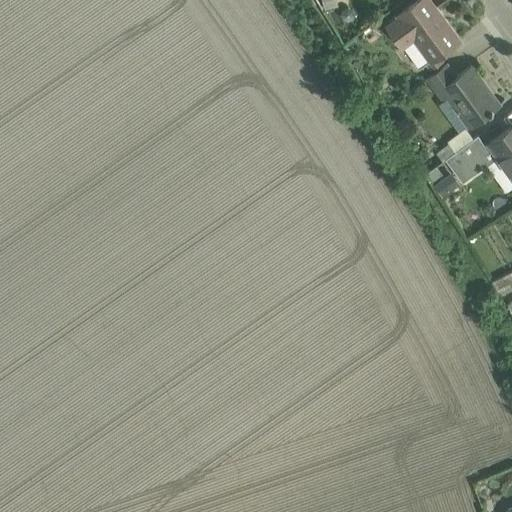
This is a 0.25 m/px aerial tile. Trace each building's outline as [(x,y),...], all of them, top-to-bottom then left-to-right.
[(415,0),(398,13),(400,16),(389,24),(419,66),(426,61),(431,68),(445,58),(441,53),(443,51),(443,50),(460,37),(437,6),(435,7),(429,0),(415,0)] [(426,77),(443,100),(447,97),(468,126),(489,110),(490,111),(494,108),(493,107),(499,103),(470,65),(456,75),(447,62),(426,77)] [(491,144),(488,146),(478,133),(473,137),(446,156),(463,180),(498,155),(511,173),(511,124),(489,141),(491,144)] [(436,151),(442,160),(446,156),(473,137),(466,126),(448,139),(449,141),(436,151)] [(443,177),(434,183),(442,195),(451,189),(443,177)]
